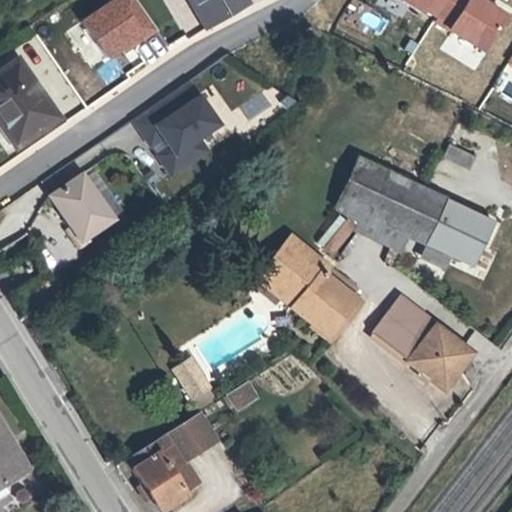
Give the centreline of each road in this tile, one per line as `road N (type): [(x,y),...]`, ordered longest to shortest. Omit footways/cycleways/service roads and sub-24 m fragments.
road 1 (residential): [(0,181),(273,0)]
road 2 (tertiary): [(0,330),(111,511)]
